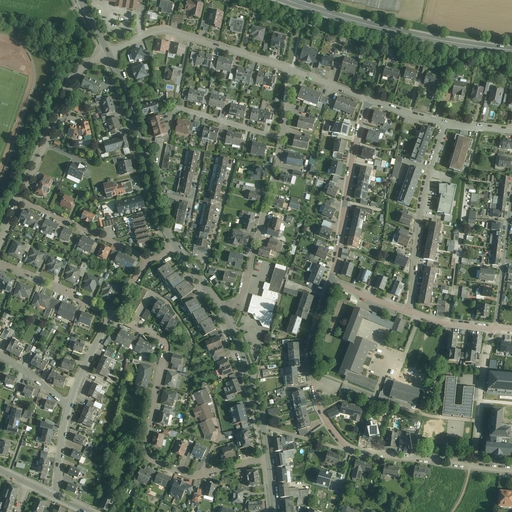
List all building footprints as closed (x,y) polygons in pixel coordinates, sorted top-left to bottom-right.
[(103,0),(104,1),(116,3),(115,7),(136,11),(138,2),(142,3),(142,0),(103,0)] [(173,3),(161,0),(160,6),(163,7),(161,13),(170,15),(173,3)] [(202,5),(188,2),(187,4),(186,5),(187,5),(186,7),(192,8),(191,16),(200,18),(202,5)] [(223,13),(211,11),(210,16),(213,17),(211,23),(215,24),(214,26),(215,28),(218,28),(220,27),(220,25),(223,13)] [(244,22),(231,19),(230,23),(233,24),(231,32),(241,34),(244,22)] [(264,29),(253,27),(252,32),(254,33),(253,39),(262,41),(264,29)] [(285,37),(273,34),(272,40),(275,41),(274,47),(283,49),(285,37)] [(165,42),(157,41),(156,48),(158,48),(157,52),(165,53),(165,51),(166,49),(164,49),(165,42)] [(182,46),(174,44),(173,51),(174,51),(173,55),(181,56),(182,54),(182,52),(181,52),(182,46)] [(307,49),(307,47),(305,47),(304,48),(302,52),(300,59),(304,60),(303,61),(307,62),(310,50),(307,49)] [(141,49),(132,52),(133,55),(132,57),(133,60),(134,61),(135,61),(143,58),(144,58),(142,53),(141,49)] [(315,50),(313,51),(310,50),(307,62),(310,63),(311,62),(314,63),(316,56),(317,52),(316,50),(315,50)] [(148,51),(142,53),(144,58),(143,58),(145,62),(151,60),(148,51)] [(205,55),(202,55),(202,54),(198,53),(198,54),(196,61),(195,64),(203,66),(205,55)] [(213,57),(208,56),(205,56),(205,55),(203,66),(210,67),(211,64),(212,57),(213,57)] [(334,56),(330,55),(329,58),(323,56),(322,62),(321,65),(322,64),(327,66),(331,67),(333,63),(334,56)] [(341,58),(334,56),(333,63),(339,64),(341,58)] [(223,59),(218,58),(218,59),(217,65),(216,69),(223,70),(226,60),(225,60),(223,59)] [(345,58),(344,58),(342,65),(341,70),(355,74),(358,62),(345,58)] [(229,61),(226,60),(223,70),(230,72),(231,72),(232,67),(233,61),(229,60),(229,61)] [(376,65),(365,62),(362,71),(373,74),(376,65)] [(133,69),(134,73),(133,73),(135,77),(135,76),(136,80),(137,80),(138,83),(143,81),(142,78),(147,77),(143,66),(141,66),(133,69)] [(399,71),(385,67),(383,77),(392,79),(391,81),(396,83),(396,81),(397,81),(399,71)] [(242,69),(238,68),(237,69),(236,75),(235,79),(243,80),(245,70),(242,69)] [(178,71),(169,69),(166,69),(165,73),(168,74),(167,81),(175,83),(178,71)] [(417,72),(406,69),(404,78),(415,81),(417,73),(417,72)] [(252,71),(248,70),(248,71),(245,70),(243,80),(250,82),(251,79),(252,72),(252,71)] [(262,74),(258,73),(256,80),(256,83),(263,85),(265,74),(265,75),(262,74)] [(273,76),(269,75),(268,75),(266,75),(266,74),(265,74),(263,85),(270,87),(271,83),(273,77),(273,76)] [(441,78),(427,74),(424,84),(438,87),(441,78)] [(101,84),(86,78),(84,82),(84,81),(83,83),(84,84),(82,88),(96,94),(98,90),(99,90),(100,89),(99,88),(101,84)] [(466,84),(455,82),(456,80),(455,80),(454,86),(452,97),(453,97),(453,94),(459,95),(459,96),(464,97),(467,80),(466,84)] [(308,90),(302,87),(301,89),(298,96),(298,97),(305,99),(308,90)] [(482,90),(474,87),(471,99),(480,101),(482,94),(483,90),(482,90)] [(492,88),(491,93),(490,95),(489,98),(490,98),(489,101),(499,104),(502,91),(492,88)] [(197,92),(190,90),(189,91),(188,97),(187,101),(188,101),(195,102),(197,92)] [(315,93),(308,90),(305,99),(311,102),(315,93)] [(205,94),(197,92),(195,102),(202,104),(203,100),(205,95),(205,94)] [(321,95),(315,93),(311,102),(317,105),(321,95)] [(218,97),(211,95),(211,96),(209,102),(209,105),(216,107),(218,97)] [(226,98),(218,97),(216,107),(223,109),(224,109),(225,105),(226,99),(226,98)] [(111,98),(102,101),(104,107),(113,105),(111,98)] [(344,100),(338,98),(334,107),(341,110),(344,100)] [(351,103),(344,100),(341,110),(347,112),(351,103)] [(157,101),(140,106),(143,116),(160,111),(157,101)] [(80,105),(75,103),(71,110),(77,112),(80,105)] [(357,105),(351,103),(347,112),(353,115),(357,105)] [(113,105),(104,107),(106,114),(115,111),(113,105)] [(239,106),(231,105),(231,106),(230,111),(229,115),(236,117),(239,106)] [(246,108),(239,106),(236,117),(244,118),(245,115),(246,109),(246,108)] [(260,111),(252,109),(251,116),(250,120),(258,121),(260,111)] [(267,113),(260,111),(258,121),(265,123),(266,120),(267,114),(267,113)] [(385,115),(374,112),(372,121),(377,122),(377,123),(383,125),(385,115)] [(167,134),(162,117),(156,119),(150,120),(155,138),(167,134)] [(112,120),(107,121),(110,131),(110,132),(115,130),(120,129),(120,128),(121,127),(120,125),(119,125),(117,118),(112,120)] [(308,120),(299,118),(297,128),(312,131),(314,121),(308,120)] [(189,123),(182,122),(182,121),(178,121),(176,132),(187,134),(188,131),(190,124),(189,123)] [(88,123),(80,124),(81,128),(78,128),(75,134),(69,132),(67,135),(76,139),(77,136),(83,135),(83,137),(91,135),(88,123)] [(392,126),(384,124),(383,127),(382,130),(390,132),(392,126)] [(78,128),(72,125),(69,132),(75,134),(78,128)] [(343,126),(335,125),(333,133),(339,134),(347,136),(349,128),(349,127),(343,126)] [(422,126),(410,160),(420,164),(433,130),(422,126)] [(208,128),(204,127),(204,128),(202,134),(202,138),(209,139),(212,128),(211,128),(211,129),(208,128)] [(215,130),(212,129),(212,128),(209,139),(216,141),(217,138),(219,131),(219,130),(215,129),(215,130)] [(383,135),(369,131),(366,140),(377,143),(379,139),(381,140),(383,135)] [(232,133),(228,132),(227,133),(226,140),(225,143),(233,145),(235,134),(232,134),(232,133)] [(238,135),(235,134),(233,145),(240,146),(242,135),(238,134),(238,135)] [(125,136),(120,137),(120,138),(123,149),(123,150),(129,148),(125,136)] [(304,139),(295,136),(293,146),(303,149),(303,147),(307,148),(309,140),(304,139)] [(470,149),(472,140),(456,136),(454,140),(456,141),(454,148),(455,148),(452,158),(451,158),(449,165),(450,165),(449,169),(461,173),(469,148),(470,149)] [(110,141),(104,143),(107,153),(123,149),(120,138),(110,141)] [(346,142),(336,140),(336,141),(334,152),(334,153),(337,153),(343,155),(346,142)] [(511,140),(504,140),(500,140),(499,148),(511,149),(511,140)] [(266,146),(256,144),(254,144),(254,143),(253,143),(253,144),(253,145),(252,151),(251,154),(252,152),(258,154),(258,155),(264,157),(266,146)] [(368,150),(364,149),(361,157),(366,158),(365,159),(368,160),(368,159),(371,160),(374,152),(373,152),(368,151),(368,150)] [(303,157),(292,155),(293,153),(292,152),(292,153),(289,152),(288,152),(287,153),(286,154),(285,158),(288,158),(287,164),(302,167),(303,157)] [(198,154),(190,153),(189,160),(197,161),(198,154)] [(504,159),(500,158),(499,163),(499,167),(510,169),(511,160),(504,159)] [(228,160),(220,159),(218,166),(226,167),(228,160)] [(197,161),(189,160),(187,166),(195,168),(197,161)] [(402,161),(396,160),(392,177),(398,178),(402,161)] [(121,163),(119,164),(122,176),(133,173),(130,161),(121,163)] [(342,164),(333,162),(331,175),(334,175),(339,177),(340,177),(340,176),(339,176),(341,167),(342,167),(342,164)] [(76,166),(73,164),(68,174),(74,177),(80,166),(77,164),(76,166)] [(80,166),(74,177),(81,180),(86,170),(82,168),(83,167),(80,166)] [(195,168),(187,166),(186,173),(193,175),(194,175),(195,168)] [(226,167),(218,166),(217,172),(225,174),(226,167)] [(422,171),(410,166),(409,171),(410,172),(407,180),(406,179),(402,189),(404,190),(401,198),(399,197),(397,202),(409,206),(422,171)] [(268,171),(258,167),(255,175),(266,178),(268,171)] [(371,169),(362,167),(360,175),(370,177),(371,171),(371,169)] [(225,174),(217,172),(215,179),(222,181),(223,181),(225,174)] [(186,173),(185,173),(184,180),(191,181),(193,175),(186,173)] [(293,176),(282,173),(279,181),(290,184),(293,176)] [(45,174),(35,192),(47,197),(56,179),(45,174)] [(370,177),(360,175),(358,183),(368,185),(369,181),(374,182),(375,178),(372,178),(370,177)] [(222,181),(215,179),(214,179),(213,186),(221,188),(222,181)] [(314,186),(321,188),(323,181),(316,179),(314,186)] [(123,183),(120,184),(119,180),(112,182),(113,186),(107,188),(106,184),(104,184),(106,194),(108,199),(113,197),(112,197),(117,196),(118,196),(125,194),(133,192),(132,189),(133,189),(131,182),(123,184),(123,183)] [(191,181),(184,180),(183,183),(182,187),(190,188),(191,183),(191,181)] [(368,185),(358,183),(356,191),(366,193),(368,185)] [(447,185),(439,185),(439,195),(441,195),(437,212),(444,214),(444,215),(450,216),(456,186),(450,185),(450,187),(447,186),(447,185)] [(221,188),(213,186),(212,193),(219,194),(221,188)] [(334,188),(330,186),(328,190),(326,194),(335,198),(339,190),(334,188)] [(190,188),(182,187),(181,194),(189,195),(190,188)] [(366,193),(356,191),(355,198),(364,201),(366,193)] [(212,193),(208,192),(207,199),(210,200),(216,201),(218,201),(219,194),(212,193)] [(261,195),(250,192),(248,200),(259,203),(261,195)] [(74,200),(65,196),(61,205),(61,206),(63,207),(65,206),(65,207),(70,209),(74,200)] [(142,197),(123,202),(126,212),(132,211),(145,208),(142,197)] [(284,200),(275,198),(273,205),(275,206),(275,208),(279,209),(279,207),(282,208),(283,203),(284,200)] [(300,203),(290,201),(289,207),(298,210),(300,203)] [(188,205),(180,204),(178,211),(186,212),(188,205)] [(215,207),(207,205),(204,205),(203,210),(206,211),(206,212),(213,214),(215,207)] [(335,211),(326,207),(322,215),(332,219),(335,211)] [(356,210),(355,214),(354,214),(354,217),(354,219),(363,222),(365,213),(366,213),(362,212),(356,210)] [(499,211),(494,210),(493,218),(504,219),(505,212),(499,211)] [(30,211),(29,213),(28,212),(27,213),(24,211),(21,218),(19,221),(18,223),(22,225),(25,226),(26,224),(29,225),(34,215),(32,214),(32,212),(30,211)] [(95,216),(84,211),(81,219),(85,221),(84,221),(88,223),(88,222),(92,224),(92,223),(98,221),(98,219),(97,215),(95,216)] [(186,212),(178,211),(177,218),(185,219),(186,212)] [(213,214),(206,212),(204,219),(212,221),(213,214)] [(412,218),(403,214),(399,222),(409,226),(412,218)] [(40,218),(34,215),(29,225),(33,227),(33,228),(34,229),(35,229),(37,226),(37,225),(40,219),(40,218)] [(137,217),(131,218),(132,224),(144,221),(143,215),(137,217)] [(248,216),(248,217),(245,224),(244,230),(251,232),(255,218),(248,216)] [(185,219),(177,218),(175,225),(182,226),(183,226),(185,219)] [(212,221),(204,219),(203,226),(210,227),(211,228),(212,221)] [(282,221),(274,219),(271,228),(279,231),(282,221)] [(363,222),(354,219),(353,222),(352,222),(352,224),(352,225),(352,228),(361,231),(363,222)] [(52,223),(46,220),(45,221),(43,227),(42,229),(44,230),(44,232),(48,233),(52,223)] [(144,221),(132,224),(134,229),(146,226),(144,221)] [(325,221),(324,221),(321,227),(323,228),(323,227),(329,230),(332,224),(330,223),(325,221)] [(59,226),(52,223),(48,233),(52,235),(52,233),(55,234),(55,233),(58,227),(59,226)] [(441,225),(431,223),(430,227),(429,230),(430,230),(429,232),(439,234),(441,225)] [(503,225),(492,223),(491,231),(492,231),(502,232),(503,225)] [(146,226),(134,229),(131,229),(132,235),(135,234),(147,231),(146,226)] [(210,227),(203,226),(202,226),(200,233),(208,234),(210,227)] [(329,230),(323,227),(323,228),(319,235),(329,239),(332,232),(329,230)] [(279,231),(271,228),(269,228),(268,231),(267,232),(266,233),(267,234),(277,237),(279,231)] [(361,231),(352,228),(351,232),(350,232),(349,234),(350,235),(349,237),(359,240),(361,231)] [(409,232),(401,228),(398,234),(400,235),(407,237),(409,232)] [(68,231),(64,229),(65,229),(64,229),(61,235),(60,238),(61,237),(68,241),(72,232),(68,230),(68,231)] [(147,231),(135,234),(136,239),(148,236),(147,231)] [(439,234),(429,232),(429,235),(428,235),(428,237),(428,238),(428,241),(437,243),(439,234)] [(208,234),(200,233),(199,239),(207,241),(208,234)] [(249,238),(239,235),(239,236),(235,235),(234,237),(233,237),(231,241),(247,246),(249,238)] [(407,237),(400,235),(397,243),(407,247),(410,239),(407,237)] [(148,236),(136,239),(137,245),(142,244),(149,242),(150,242),(148,236)] [(89,240),(83,237),(82,238),(79,244),(78,247),(84,250),(89,240)] [(359,240),(349,237),(349,240),(348,239),(348,242),(347,246),(357,249),(359,240)] [(207,241),(199,239),(198,246),(200,247),(203,247),(205,248),(207,241)] [(95,242),(89,240),(84,250),(90,253),(92,249),(94,243),(95,242)] [(278,244),(269,241),(267,248),(267,249),(271,250),(276,251),(278,244)] [(437,243),(428,241),(427,245),(426,245),(426,248),(426,250),(435,252),(437,243)] [(24,246),(14,242),(11,248),(14,250),(11,255),(19,259),(23,251),(25,247),(24,246)] [(110,249),(102,246),(98,254),(102,256),(103,257),(105,258),(106,258),(110,249)] [(267,248),(264,248),(261,247),(258,255),(269,258),(271,250),(267,249),(267,248)] [(329,251),(319,247),(316,255),(326,259),(329,251)] [(43,254),(33,250),(29,257),(32,258),(29,264),(38,267),(42,259),(44,255),(43,254)] [(435,252),(426,250),(425,253),(424,255),(425,256),(424,259),(433,261),(435,252)] [(125,256),(119,253),(116,259),(114,264),(120,266),(125,256)] [(243,256),(230,253),(229,262),(232,263),(233,261),(236,262),(235,267),(241,268),(243,256)] [(131,259),(125,256),(120,266),(124,268),(125,266),(128,267),(131,269),(135,261),(134,261),(131,260),(131,259)] [(402,257),(398,256),(396,260),(397,260),(396,264),(405,267),(408,259),(402,257)] [(61,262),(51,258),(48,265),(50,266),(47,272),(56,276),(60,267),(62,263),(61,262)] [(134,261),(135,261),(131,269),(130,271),(133,272),(138,263),(134,261)] [(354,266),(345,263),(342,275),(350,278),(350,277),(351,273),(354,266)] [(167,264),(158,271),(161,276),(171,269),(167,264)] [(325,269),(316,265),(314,271),(315,271),(313,274),(321,277),(322,275),(323,275),(324,273),(324,272),(325,269)] [(79,271),(69,266),(66,273),(68,274),(66,280),(74,284),(78,276),(80,271),(79,271)] [(270,285),(268,291),(269,291),(266,299),(276,302),(277,302),(279,294),(285,271),(275,268),(270,285)] [(440,271),(426,268),(425,272),(424,274),(425,275),(424,277),(434,279),(435,274),(439,275),(440,271)] [(171,269),(161,276),(165,281),(166,280),(175,274),(171,269)] [(372,273),(362,270),(357,281),(365,284),(368,277),(370,277),(372,273)] [(494,272),(480,270),(479,280),(493,282),(494,272)] [(175,274),(166,280),(170,285),(179,278),(176,273),(175,274)] [(236,275),(225,273),(223,281),(234,284),(236,275)] [(97,279),(87,274),(84,281),(87,282),(84,288),(92,292),(96,284),(98,279),(97,279)] [(313,274),(312,274),(309,282),(318,286),(319,282),(320,283),(321,280),(320,280),(321,277),(313,274)] [(13,281),(1,276),(1,278),(0,279),(0,283),(4,285),(4,286),(3,289),(9,292),(13,281)] [(387,280),(379,276),(375,288),(383,291),(387,280)] [(434,279),(424,277),(424,280),(423,279),(423,282),(423,286),(432,288),(434,279)] [(179,278),(170,285),(174,290),(175,289),(183,283),(179,278)] [(401,283),(396,281),(393,289),(391,294),(399,297),(403,285),(400,284),(401,283)] [(183,283),(175,289),(178,294),(188,287),(184,282),(183,283)] [(115,287),(105,283),(102,290),(105,291),(102,296),(111,300),(114,292),(116,288),(115,287)] [(270,285),(265,283),(263,290),(264,290),(262,298),(266,299),(269,291),(268,291),(270,285)] [(32,289),(19,284),(17,289),(14,296),(20,298),(21,295),(29,298),(32,289)] [(432,288),(423,286),(422,290),(421,290),(421,292),(421,295),(430,297),(432,288)] [(188,287),(178,294),(182,299),(185,297),(191,293),(192,292),(188,287)] [(298,292),(284,288),(283,293),(297,297),(298,292)] [(492,289),(483,288),(483,290),(482,296),(482,297),(484,297),(491,298),(492,289)] [(50,299),(37,294),(35,300),(32,306),(38,308),(39,306),(47,308),(50,299)] [(313,297),(304,294),(302,299),(303,300),(302,303),(301,303),(300,307),(299,307),(297,313),(298,313),(296,317),(302,319),(306,320),(313,297)] [(193,295),(187,300),(182,303),(183,306),(195,299),(193,295)] [(262,298),(253,295),(248,312),(252,314),(255,319),(260,321),(263,327),(269,328),(269,329),(273,314),(272,314),(276,302),(266,299),(262,298)] [(430,297),(421,295),(420,298),(420,297),(419,300),(420,301),(419,304),(428,306),(430,297)] [(58,301),(52,298),(47,310),(46,310),(43,317),(48,319),(52,309),(55,310),(58,301)] [(195,299),(183,306),(186,311),(198,304),(195,299)] [(58,301),(55,310),(59,312),(63,303),(58,301)] [(164,305),(158,301),(156,305),(153,310),(152,311),(158,314),(157,317),(163,320),(167,314),(169,311),(163,307),(164,305)] [(77,308),(63,303),(59,312),(58,314),(62,316),(62,317),(72,321),(77,308)] [(198,304),(186,311),(190,317),(191,316),(201,310),(201,309),(198,304)] [(490,307),(480,305),(480,306),(477,305),(476,312),(477,312),(477,317),(488,318),(490,307)] [(355,308),(343,340),(351,343),(353,344),(356,337),(363,318),(368,320),(370,314),(355,308)] [(201,310),(191,316),(194,321),(206,314),(203,310),(202,309),(201,309),(201,310)] [(93,317),(82,313),(80,317),(79,322),(85,324),(86,323),(89,324),(89,326),(93,317)] [(178,324),(172,320),(173,317),(167,314),(163,320),(161,323),(167,327),(166,329),(172,333),(178,324)] [(206,314),(194,321),(197,326),(198,326),(209,320),(209,319),(206,314)] [(374,315),(370,314),(368,320),(382,326),(385,320),(374,315)] [(296,317),(292,316),(287,333),(296,336),(302,319),(296,317)] [(406,322),(396,318),(394,323),(392,330),(401,334),(406,322)] [(209,320),(198,326),(201,331),(213,324),(210,319),(209,319),(209,320)] [(394,323),(385,320),(382,326),(392,330),(394,323)] [(213,324),(201,331),(205,336),(209,334),(214,331),(216,330),(213,324)] [(9,332),(5,329),(0,337),(5,340),(9,332)] [(14,331),(11,329),(9,332),(5,340),(8,342),(14,331)] [(125,332),(121,331),(116,341),(116,342),(117,341),(122,344),(122,345),(128,334),(127,334),(125,333),(125,332)] [(457,334),(449,333),(449,335),(447,349),(450,350),(455,350),(457,334)] [(131,336),(128,334),(122,345),(123,345),(123,344),(129,347),(129,348),(131,344),(134,338),(134,337),(131,335),(131,336)] [(482,337),(473,336),(471,352),(471,353),(477,353),(480,354),(482,337)] [(213,339),(207,342),(206,343),(209,352),(212,350),(222,346),(218,337),(213,339)] [(356,337),(353,344),(351,343),(339,374),(346,377),(350,378),(349,381),(374,391),(378,383),(359,375),(369,351),(374,353),(377,345),(356,337)] [(14,340),(13,340),(11,343),(10,346),(8,345),(6,348),(7,347),(8,348),(7,351),(13,354),(17,347),(19,343),(14,340)] [(143,342),(140,340),(139,341),(136,347),(135,351),(135,350),(141,353),(141,354),(146,343),(143,342)] [(511,341),(501,340),(500,353),(511,354),(511,341)] [(84,346),(76,343),(74,350),(82,352),(84,346)] [(149,345),(147,344),(147,343),(146,343),(141,354),(142,353),(148,356),(147,357),(148,357),(153,347),(150,345),(149,345)] [(290,344),(288,344),(289,352),(299,352),(298,344),(290,344)] [(222,346),(212,350),(214,356),(218,355),(225,352),(222,346)] [(17,347),(13,354),(19,358),(23,350),(17,347)] [(112,353),(106,350),(104,356),(110,358),(112,353)] [(455,350),(450,350),(450,352),(449,358),(449,361),(459,362),(459,359),(460,359),(461,354),(460,354),(460,351),(455,350)] [(299,352),(289,352),(289,360),(299,360),(299,358),(300,358),(299,355),(299,352)] [(477,353),(471,353),(471,352),(466,352),(466,355),(464,355),(465,354),(461,354),(460,359),(460,360),(464,360),(465,360),(465,363),(475,364),(475,361),(476,359),(477,353)] [(183,357),(173,354),(171,363),(173,364),(179,365),(181,366),(183,357)] [(36,357),(35,357),(31,365),(37,368),(42,360),(40,360),(36,357)] [(111,361),(103,357),(100,363),(109,367),(110,363),(110,364),(111,361)] [(48,364),(42,360),(37,368),(43,372),(48,364)] [(221,362),(217,364),(220,370),(230,366),(228,360),(221,362)] [(299,360),(289,360),(290,368),(297,368),(300,368),(299,360)] [(75,364),(64,361),(62,368),(72,371),(75,364)] [(109,367),(100,363),(96,373),(104,377),(106,373),(106,372),(107,370),(109,367)] [(152,367),(143,365),(142,370),(141,371),(139,370),(138,375),(150,378),(151,375),(150,375),(150,373),(151,373),(152,370),(151,369),(152,367)] [(230,366),(220,370),(222,376),(227,374),(232,372),(230,366)] [(290,368),(287,369),(287,376),(297,376),(297,368),(290,368)] [(55,374),(52,372),(48,380),(54,384),(56,377),(57,377),(57,374),(55,373),(55,374)] [(178,374),(169,372),(166,386),(175,388),(178,374)] [(511,374),(489,372),(487,392),(511,394),(511,374)] [(150,378),(138,375),(137,381),(140,381),(138,386),(138,387),(145,388),(147,389),(147,386),(148,387),(149,383),(148,383),(148,381),(149,381),(150,378)] [(16,379),(8,376),(5,383),(13,386),(16,379)] [(287,376),(285,377),(286,386),(298,385),(297,376),(287,376)] [(66,379),(62,378),(57,377),(56,377),(54,384),(54,385),(63,388),(66,379)] [(455,378),(446,377),(445,395),(445,398),(444,398),(443,416),(451,417),(452,415),(453,416),(453,417),(462,418),(462,416),(463,417),(463,418),(472,419),(474,401),(473,401),(474,398),(475,389),(464,388),(462,407),(455,406),(457,387),(457,378),(457,380),(455,380),(455,378)] [(421,391),(396,383),(397,382),(386,378),(380,399),(412,409),(413,405),(416,406),(421,391)] [(241,392),(236,379),(228,383),(230,388),(233,395),(234,395),(241,392)] [(102,388),(94,384),(91,390),(93,391),(99,394),(99,393),(101,390),(102,388)] [(34,390),(26,386),(23,393),(32,396),(34,390)] [(235,398),(234,395),(233,395),(230,388),(228,389),(229,392),(225,393),(228,401),(235,398)] [(205,390),(194,394),(199,407),(207,404),(209,403),(207,396),(207,395),(207,394),(205,389),(205,390)] [(99,394),(93,391),(91,390),(88,396),(97,400),(97,399),(98,396),(99,394)] [(303,391),(293,394),(294,395),(295,401),(305,399),(303,391)] [(175,394),(164,392),(161,404),(172,406),(175,394)] [(293,402),(295,410),(305,407),(307,406),(305,399),(295,401),(293,402)] [(56,404),(43,400),(41,406),(45,408),(44,410),(52,413),(56,404)] [(207,404),(199,407),(192,410),(195,418),(199,416),(202,423),(210,420),(212,419),(209,412),(210,412),(207,404)] [(362,409),(343,404),(340,413),(341,414),(341,413),(344,414),(345,415),(345,413),(354,415),(353,420),(359,422),(360,418),(362,409)] [(237,407),(230,408),(234,425),(241,423),(247,422),(243,405),(237,407)] [(22,411),(13,409),(13,407),(8,406),(8,407),(7,413),(12,414),(10,420),(19,422),(22,411)] [(92,409),(86,407),(81,417),(90,421),(90,420),(91,417),(94,410),(92,409)] [(295,410),(294,410),(296,418),(307,415),(305,407),(295,410)] [(275,408),(267,410),(269,417),(276,415),(275,408)] [(502,409),(492,408),(492,409),(489,437),(491,437),(496,438),(503,439),(503,438),(509,439),(510,432),(510,426),(501,425),(502,410),(502,409)] [(164,414),(159,413),(157,423),(167,425),(169,415),(164,413),(164,414)] [(307,415),(296,418),(298,423),(299,423),(301,430),(307,428),(310,427),(307,415)] [(90,421),(81,417),(79,423),(87,427),(87,426),(91,428),(93,425),(89,423),(90,421)] [(19,422),(10,420),(10,423),(9,426),(8,432),(16,433),(18,432),(18,430),(18,429),(18,428),(19,422),(20,422),(19,422)] [(210,420),(202,423),(201,423),(204,431),(203,431),(205,436),(212,433),(215,432),(213,426),(210,420)] [(52,430),(53,431),(54,427),(46,425),(47,424),(45,423),(42,423),(41,428),(45,429),(45,430),(44,429),(43,433),(42,436),(51,438),(53,432),(52,431),(52,430)] [(307,428),(301,430),(298,430),(300,436),(303,437),(308,433),(307,428)] [(240,433),(237,434),(237,435),(238,434),(240,449),(253,447),(252,441),(253,441),(252,437),(251,438),(250,432),(240,433)] [(397,434),(388,432),(388,435),(387,434),(387,437),(386,446),(399,448),(400,440),(401,432),(397,432),(397,434)] [(212,433),(205,436),(204,440),(210,442),(213,434),(212,433)] [(359,444),(374,446),(376,435),(360,433),(359,444)] [(404,433),(403,440),(400,440),(399,448),(403,449),(407,449),(408,441),(409,434),(404,433)] [(164,436),(154,434),(152,445),(161,447),(164,436)] [(85,439),(76,435),(74,442),(83,446),(85,439)] [(51,438),(42,436),(41,443),(50,445),(51,438)] [(503,439),(496,438),(491,437),(490,444),(486,443),(485,451),(485,454),(492,455),(492,456),(503,457),(503,456),(510,457),(511,454),(511,446),(508,445),(509,439),(503,438),(503,439)] [(281,439),(273,440),(275,452),(283,451),(283,452),(286,451),(290,450),(292,450),(294,450),(294,445),(288,446),(287,446),(285,446),(285,445),(286,445),(285,438),(281,439)] [(187,445),(178,441),(174,451),(183,455),(186,449),(187,446),(187,445)] [(11,444),(2,442),(0,448),(9,450),(11,444)] [(202,446),(196,444),(193,451),(191,455),(191,456),(196,458),(202,446)] [(202,446),(196,458),(201,460),(202,460),(203,456),(207,449),(202,446)] [(228,448),(222,450),(225,459),(234,456),(232,447),(228,448)] [(9,450),(0,448),(0,455),(8,457),(9,450)] [(83,455),(74,451),(71,457),(80,461),(83,455)] [(340,456),(328,452),(325,460),(331,462),(331,464),(337,465),(340,456)] [(283,454),(275,455),(277,467),(285,466),(285,464),(285,463),(286,463),(286,460),(284,460),(283,454)] [(50,462),(41,459),(39,466),(48,468),(50,462)] [(371,465),(356,461),(354,469),(355,469),(353,478),(360,479),(361,470),(370,472),(371,470),(372,465),(371,465)] [(48,468),(39,466),(38,473),(47,475),(48,468)] [(87,470),(79,466),(77,470),(80,472),(80,473),(84,475),(87,470)] [(399,468),(384,466),(383,475),(397,477),(399,468)] [(425,468),(415,467),(413,477),(423,478),(424,474),(425,468)] [(77,470),(71,468),(68,474),(78,478),(80,473),(80,472),(77,470)] [(333,472),(319,468),(315,484),(327,488),(333,472)] [(147,472),(141,469),(138,474),(140,475),(138,480),(147,484),(149,479),(153,471),(148,469),(147,472)] [(258,470),(246,472),(247,476),(249,476),(250,479),(259,478),(258,470)] [(286,470),(278,471),(279,483),(287,482),(286,471),(286,470)] [(169,478),(159,473),(155,482),(161,485),(162,484),(166,485),(165,488),(167,484),(169,478)] [(259,478),(250,479),(250,482),(248,482),(248,487),(260,485),(259,478)] [(187,485),(176,480),(169,495),(181,500),(184,493),(187,486),(188,485),(187,485)] [(216,485),(207,483),(205,490),(204,496),(213,498),(216,485)] [(76,486),(70,484),(67,490),(75,494),(78,487),(76,486)] [(17,488),(10,485),(5,500),(7,500),(14,502),(18,490),(17,488)] [(288,485),(279,486),(281,498),(289,497),(288,492),(288,485)] [(237,492),(234,491),(233,501),(237,502),(237,503),(242,503),(243,492),(237,492)] [(301,491),(288,492),(289,497),(289,498),(294,498),(299,497),(297,503),(303,505),(304,497),(302,497),(301,491)] [(511,493),(500,492),(499,506),(500,506),(500,507),(503,507),(505,507),(505,506),(507,507),(508,507),(509,508),(511,508),(511,507),(511,493)] [(201,496),(197,495),(197,494),(195,493),(195,495),(194,494),(192,501),(195,502),(195,503),(196,504),(195,506),(198,507),(199,503),(200,496),(201,496)] [(105,494),(99,508),(108,511),(114,499),(115,497),(105,494)] [(46,503),(37,499),(31,511),(32,511),(42,511),(43,509),(46,503)] [(14,502),(7,500),(6,504),(5,504),(4,506),(5,507),(4,510),(11,511),(14,502)] [(291,500),(281,501),(282,511),(292,511),(292,508),(291,507),(290,507),(290,506),(291,506),(291,504),(290,504),(289,502),(291,502),(291,500)] [(261,502),(250,503),(249,501),(246,502),(245,505),(249,505),(249,511),(262,510),(262,503),(262,502),(261,502)]
